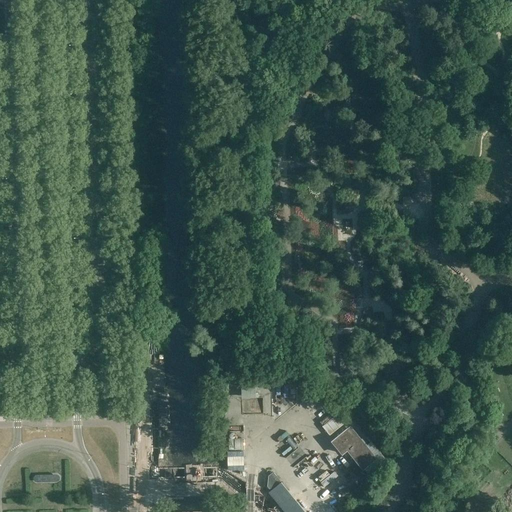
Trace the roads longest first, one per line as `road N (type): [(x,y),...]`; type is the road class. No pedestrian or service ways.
road 1 (tertiary): [(81,453),(64,0)]
road 2 (tertiary): [(11,0),(18,451)]
